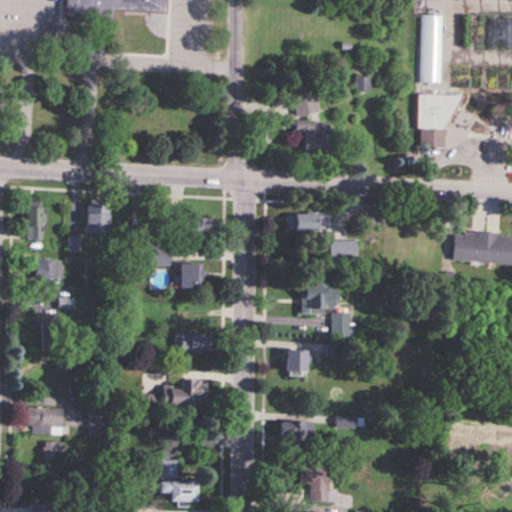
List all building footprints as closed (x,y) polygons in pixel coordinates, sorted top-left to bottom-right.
[(62,0),(62,18),(111,20),(112,10),(165,12),(165,0),(62,0)] [(420,15),(420,84),(440,84),(440,15),(420,15)] [(315,117),(316,86),(293,85),(292,116),(315,117)] [(449,148),(450,95),(417,94),(416,147),(449,148)] [(303,133),(303,154),(328,154),(328,122),(295,122),(295,133),(303,133)] [(26,240),(45,240),(45,203),(26,203),(26,240)] [(108,233),(108,204),(86,204),(86,233),(108,233)] [(185,217),(185,209),(173,209),(172,237),(215,239),(215,218),(185,217)] [(329,213),(290,213),(290,232),(329,232),(329,213)] [(452,260),(511,263),(511,233),(454,230),(452,260)] [(69,250),(78,250),(78,238),(69,238),(69,250)] [(328,241),(328,264),(355,264),(355,241),(328,241)] [(169,245),(147,245),(147,265),(169,265),(169,245)] [(62,279),(62,259),(31,259),(31,279),(62,279)] [(201,289),(201,264),(179,264),(179,289),(201,289)] [(300,314),(322,314),(322,309),(334,309),(334,289),(325,289),(325,278),(314,278),(314,286),(299,286),(300,314)] [(40,314),(40,351),(59,351),(59,314),(40,314)] [(354,338),(354,325),(349,325),(349,314),(330,314),(330,338),(354,338)] [(207,334),(174,334),(174,352),(207,352),(207,334)] [(284,373),(305,373),(305,350),(284,350),(284,373)] [(179,386),(162,386),(162,407),(203,408),(203,378),(179,378),(179,386)] [(62,407),(27,407),(27,427),(35,427),(35,433),(62,433),(62,407)] [(111,437),(111,409),(89,409),(89,437),(111,437)] [(336,428),(354,428),(354,417),(336,417),(336,428)] [(309,421),(279,421),(279,441),(309,441),(309,421)] [(65,442),(43,442),(43,458),(65,458),(65,442)] [(309,501),(327,502),(328,460),(300,459),(299,484),(309,485),(309,501)] [(176,460),(159,460),(159,478),(176,478),(176,460)] [(168,502),(196,502),(196,482),(158,482),(158,493),(168,493),(168,502)]
